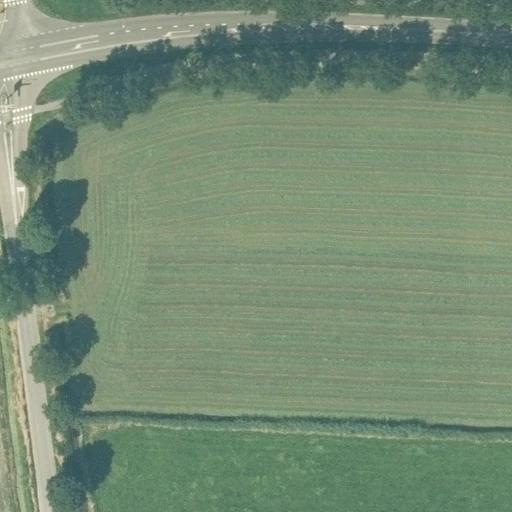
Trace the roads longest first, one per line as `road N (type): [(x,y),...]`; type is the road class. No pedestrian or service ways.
road 1 (secondary): [(456,33),(432,24),(261,16),(137,22),(15,43)]
road 2 (secondary): [(17,70),(258,36),(456,33)]
road 3 (tertiary): [(50,511),(20,263)]
road 4 (tertiary): [(20,263),(17,70)]
